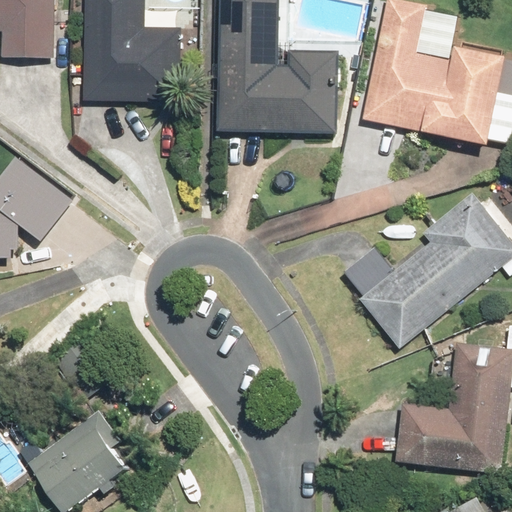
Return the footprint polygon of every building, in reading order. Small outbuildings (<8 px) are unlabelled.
[(0,0),(0,33),(6,34),(5,57),(54,59),(56,0),(0,0)] [(143,0),(89,0),(86,101),(181,104),(184,29),(142,28),(143,0)] [(223,0),(222,133),(338,134),(338,52),(295,52),(295,66),(284,66),(284,0),(223,0)] [(498,144),(511,145),(511,56),(467,49),(461,16),(434,12),(435,5),(401,0),(387,0),(367,128),(497,149),(498,144)] [(0,257),(22,258),(24,227),(49,243),(75,200),(21,158),(0,184),(0,193),(3,196),(0,201),(0,257)] [(398,269),(384,251),(351,278),(366,296),(363,299),(402,350),(504,269),(511,279),(511,278),(511,223),(492,198),(484,205),(475,194),(427,233),(434,241),(398,269)] [(453,410),(407,407),(402,465),(509,473),(511,434),(511,349),(458,345),(453,410)] [(131,443),(110,413),(32,466),(63,511),(74,511),(134,471),(120,451),(131,443)] [(491,511),(485,499),(457,511),(511,511),(510,511),(491,511)]
